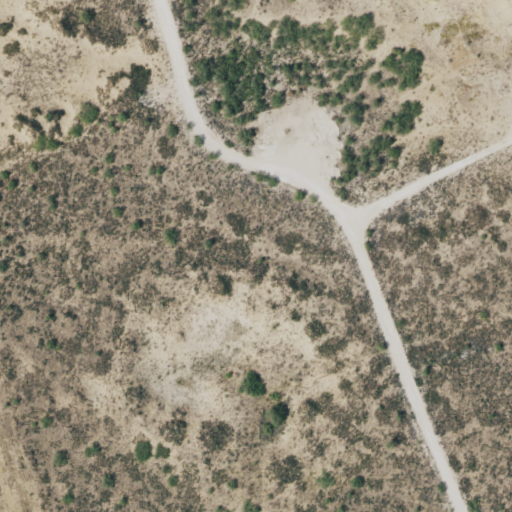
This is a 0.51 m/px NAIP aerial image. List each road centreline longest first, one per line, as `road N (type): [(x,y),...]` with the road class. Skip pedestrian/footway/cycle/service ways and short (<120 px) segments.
road 1 (track): [(463,511),(382,303),(356,287),(361,257),(511,184)]
road 2 (track): [(361,257),(326,262),(236,197),(172,0)]
